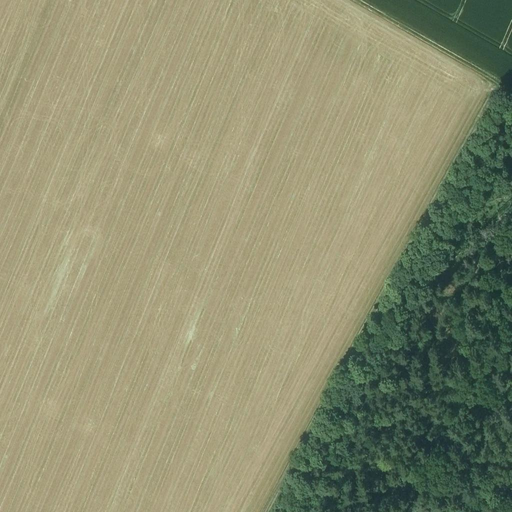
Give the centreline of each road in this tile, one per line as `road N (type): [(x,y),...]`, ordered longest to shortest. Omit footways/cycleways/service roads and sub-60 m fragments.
road 1 (track): [(265,511),(495,81)]
road 2 (track): [(352,0),(495,81),(511,100)]
